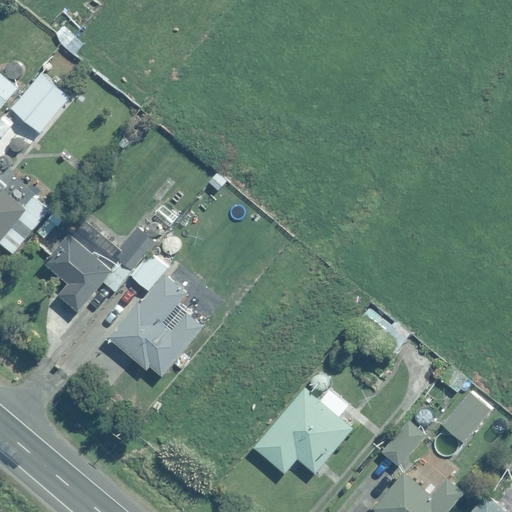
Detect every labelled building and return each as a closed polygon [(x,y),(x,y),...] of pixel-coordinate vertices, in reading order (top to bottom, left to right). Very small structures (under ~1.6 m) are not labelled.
[(0,114),(22,87),(23,85),(0,66),(0,114)] [(46,70),(14,107),(46,134),(78,97),(46,70)] [(0,242),(1,243),(4,240),(19,252),(55,208),(37,192),(28,203),(0,178),(0,176),(6,169),(0,163),(0,242)] [(152,288),(171,266),(152,250),(169,230),(150,214),(125,242),(89,211),(80,222),(72,216),(59,232),(67,239),(49,260),(72,280),(61,292),(82,310),(108,279),(119,288),(133,272),(152,288)] [(171,266),(152,288),(112,336),(149,367),(154,362),(166,373),(207,325),(180,301),(193,286),(171,266)] [(357,325),(401,358),(419,335),(398,319),(396,322),(372,304),(357,325)] [(444,377),(460,389),(463,392),(473,379),(454,364),(444,377)] [(306,384),(258,445),(288,468),(299,454),(320,471),(356,425),(344,415),(353,403),(332,386),(323,397),(306,384)] [(473,391),(446,422),(470,441),(496,409),(473,391)] [(386,448),(387,448),(403,462),(429,431),(412,417),(386,448)] [(435,491),(408,469),(378,506),(384,511),(450,511),(469,490),(449,474),(435,491)] [(511,511),(511,489),(502,501),(491,491),(473,511),(511,511)]
